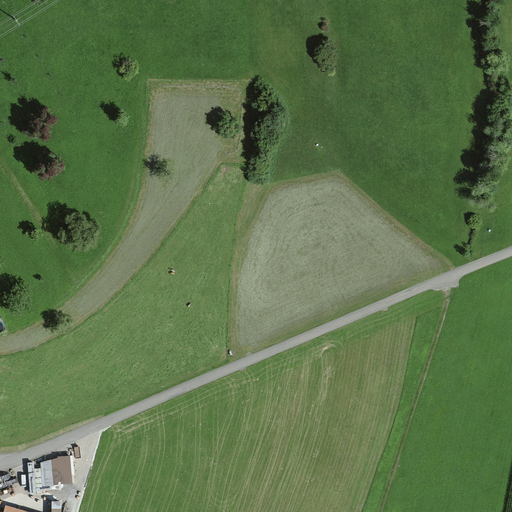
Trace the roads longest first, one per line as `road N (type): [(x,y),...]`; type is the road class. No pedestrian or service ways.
road 1 (unclassified): [(0,463),(511,253)]
road 2 (track): [(458,275),(384,511)]
